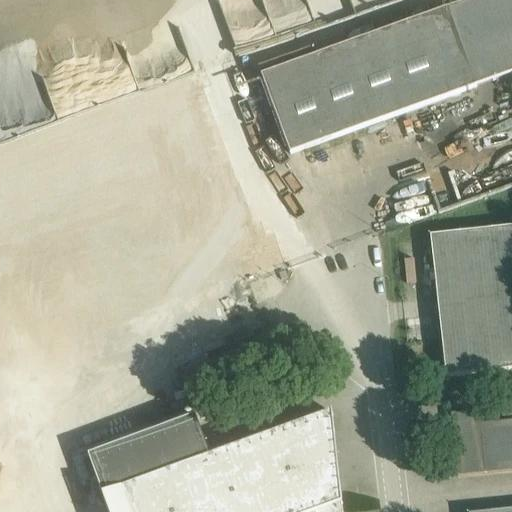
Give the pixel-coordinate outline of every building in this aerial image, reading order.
[(511,0),(476,0),(319,58),(315,48),(259,68),(291,155),(511,73),(511,0)] [(240,203),(195,81),(0,151),(0,237),(33,225),(45,261),(60,255),(103,240),(142,226),(146,239),(165,232),(240,203)] [(511,370),(511,229),(431,237),(446,377),(511,370)] [(191,394),(189,400),(192,407),(209,400),(206,394),(206,386),(211,384),(213,386),(228,380),(227,377),(230,376),(233,378),(252,371),(254,368),(262,365),(266,366),(290,358),(291,353),(287,342),(281,339),(261,347),(258,353),(251,355),(245,353),(225,360),(222,366),(215,368),(209,366),(189,373),(186,379),(191,394)] [(511,401),(499,402),(500,415),(511,413),(511,401)] [(480,412),(451,414),(457,477),(487,474),(511,471),(511,421),(503,423),(502,419),(494,419),(494,424),(482,425),(480,412)] [(209,457),(104,493),(111,511),(342,511),(342,503),(341,503),(332,413),(209,456),(209,457)]
